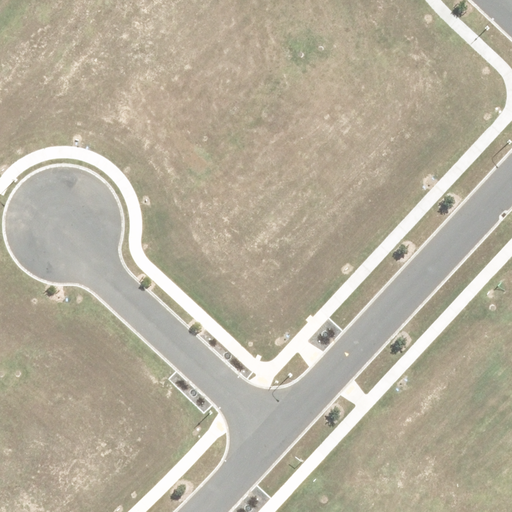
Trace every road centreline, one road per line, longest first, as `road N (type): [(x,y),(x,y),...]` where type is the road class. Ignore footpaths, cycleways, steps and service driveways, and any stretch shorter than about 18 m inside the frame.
road 1 (residential): [(511,177),(273,435)]
road 2 (residential): [(273,435),(64,231)]
